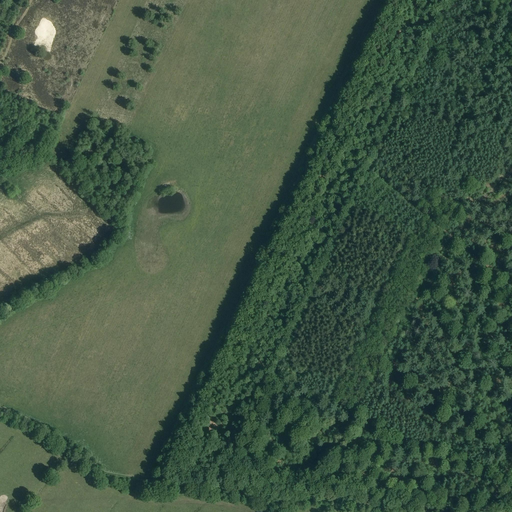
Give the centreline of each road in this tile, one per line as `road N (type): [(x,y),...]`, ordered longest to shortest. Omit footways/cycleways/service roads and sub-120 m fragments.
road 1 (track): [(0,406),(102,471),(436,511)]
road 2 (track): [(511,286),(327,134),(388,0)]
